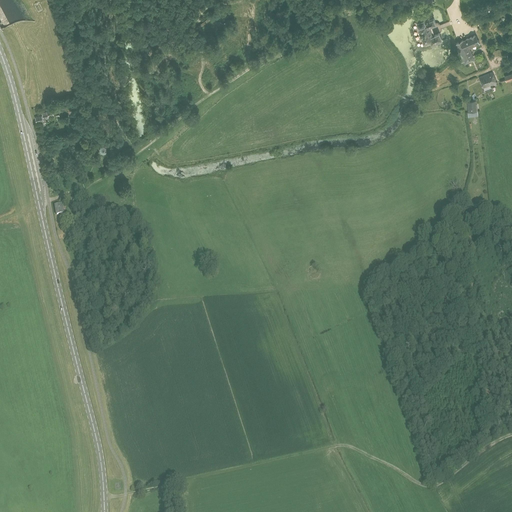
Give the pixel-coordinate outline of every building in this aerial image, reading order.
[(38,20),(26,0),(0,0),(0,26),(1,29),(38,20)] [(205,21),(197,27),(205,39),(221,27),(213,16),(205,21)] [(417,25),(424,43),(430,41),(431,44),(442,40),(439,32),(432,35),(431,32),(430,29),(429,26),(436,24),(433,17),(426,19),(425,16),(417,19),(418,25),(417,25)] [(457,43),(461,51),(470,47),(480,42),(479,39),(478,40),(476,35),(457,43)] [(470,47),(461,51),(462,53),(456,55),(460,63),(465,61),(466,63),(471,60),(472,63),(476,61),(475,59),(470,47)] [(482,89),(484,88),(498,82),(493,72),(480,77),(484,86),(482,87),(479,83),(472,88),(475,93),(472,95),(473,100),(467,101),(468,112),(477,111),(476,100),(475,100),(474,96),(476,95),(477,96),(484,91),(482,89)] [(48,116),(53,115),(52,110),(47,112),(47,111),(42,113),(43,115),(35,117),(37,122),(43,120),(44,123),(47,122),(50,122),(48,116)] [(84,221),(84,218),(78,219),(79,226),(85,225),(85,224),(88,224),(87,220),(84,221)]
